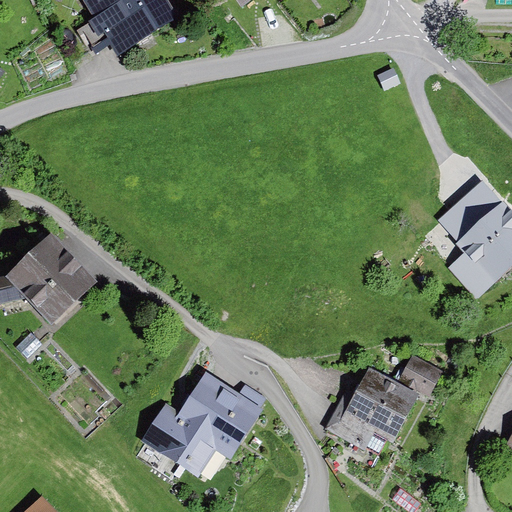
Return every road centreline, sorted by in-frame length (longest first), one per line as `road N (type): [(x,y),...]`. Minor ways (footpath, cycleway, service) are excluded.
road 1 (unclassified): [(401,17),(307,56),(53,102),(0,124)]
road 2 (residential): [(511,124),(401,17)]
